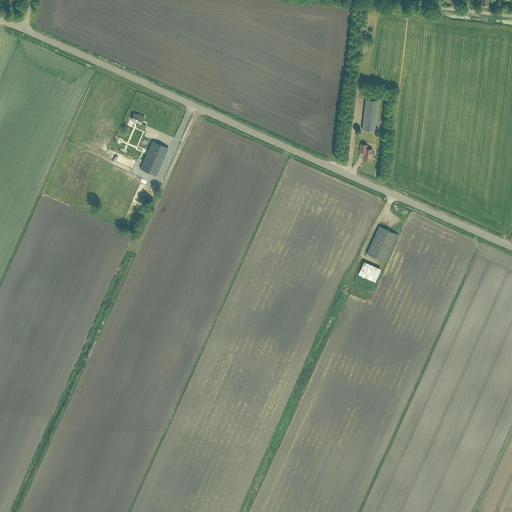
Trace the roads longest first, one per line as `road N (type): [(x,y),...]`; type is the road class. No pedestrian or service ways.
road 1 (unclassified): [(511,247),(25,29)]
road 2 (track): [(511,17),(370,0)]
